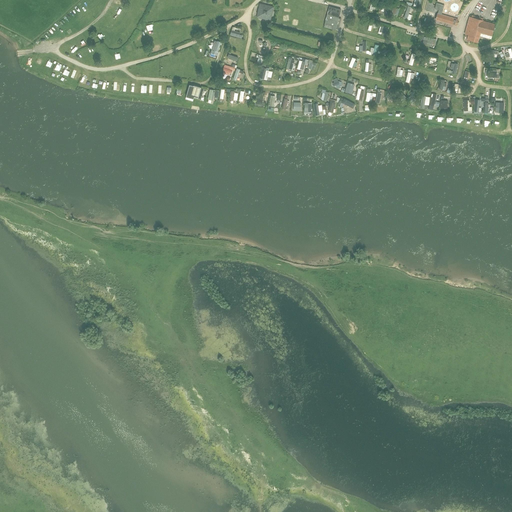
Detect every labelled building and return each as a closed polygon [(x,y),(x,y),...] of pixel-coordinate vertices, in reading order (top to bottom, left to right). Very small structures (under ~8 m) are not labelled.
[(442,11),(444,5),(436,3),(435,9),(442,11)] [(274,7),(261,4),(257,17),(270,20),(274,7)] [(407,5),(403,17),(409,19),(411,13),(410,13),(412,7),(407,5)] [(336,30),(336,29),(339,30),(342,19),(339,18),(341,10),(330,7),(324,27),(336,30)] [(456,25),(458,19),(438,13),(436,19),(456,25)] [(492,35),(495,24),(482,21),(483,18),(472,15),(471,17),(470,16),(465,33),(473,35),(471,40),(477,42),(480,32),(492,35)] [(424,36),(422,42),(434,44),(435,38),(424,36)] [(210,48),(217,50),(219,40),(213,39),(210,48)] [(263,39),(262,43),(256,41),(254,45),(263,48),(265,44),(269,46),(271,42),(263,39)] [(302,60),(298,59),(294,74),(299,75),(301,69),(302,69),(305,58),(303,58),(302,60)] [(223,64),(221,70),(231,72),(232,66),(223,64)] [(402,69),(399,68),(400,66),(393,65),(392,68),(396,69),(395,75),(398,76),(399,74),(401,74),(402,69)] [(82,71),(79,77),(85,79),(87,73),(82,71)] [(466,83),(470,73),(464,71),(461,81),(466,83)] [(335,88),(340,85),(336,77),(331,80),(335,88)] [(344,91),(351,93),(354,83),(347,81),(344,91)] [(189,85),(185,97),(193,99),(193,97),(197,98),(200,88),(193,86),(189,85)] [(328,92),(322,90),(319,98),(325,100),(328,92)] [(274,95),(269,94),(268,110),(277,111),(277,107),(273,107),(274,95)] [(258,103),(257,104),(261,105),(263,96),(256,95),(254,102),(258,103)] [(462,99),(462,105),(467,105),(467,109),(471,110),(471,105),(468,105),(468,99),(462,99)] [(492,108),(488,108),(488,101),(484,101),(484,112),(492,112),(492,108)]
